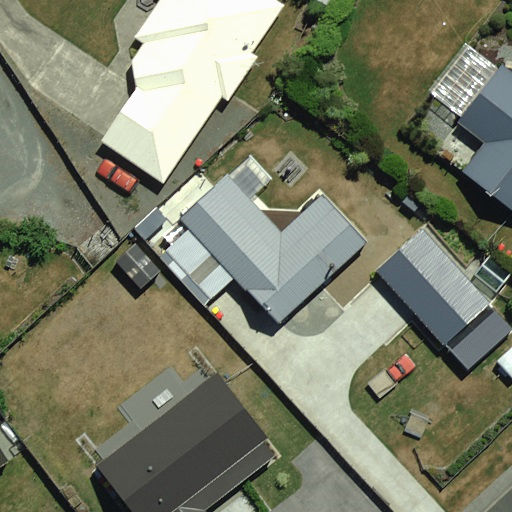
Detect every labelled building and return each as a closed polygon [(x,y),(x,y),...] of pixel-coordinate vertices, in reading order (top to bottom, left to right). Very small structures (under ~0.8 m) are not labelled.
[(145,0),(122,103),(102,132),(155,170),(275,2),(272,0),(145,0)] [(471,139),(452,166),(511,208),(511,89),(480,67),(443,119),(471,139)] [(232,174),(184,219),(283,325),(372,243),(323,190),(282,228),(232,174)] [(511,296),(440,213),(383,261),(457,348),(511,301),(511,296)] [(204,381),(88,466),(121,511),(172,511),(256,451),(204,381)]
